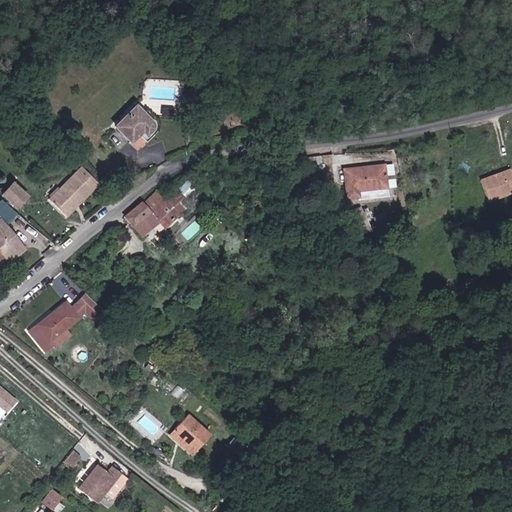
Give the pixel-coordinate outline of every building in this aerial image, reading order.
[(151,123),(137,107),(115,125),(129,141),(141,131),(145,135),(149,132),(151,129),(151,123)] [(322,156),(313,156),(314,169),(323,168),(322,156)] [(388,187),(386,164),(347,167),(350,196),(362,195),(362,190),(388,187)] [(511,190),(505,168),(475,178),(482,200),(511,190)] [(97,188),(80,171),(54,196),(70,213),(97,188)] [(167,200),(156,188),(124,219),(133,228),(134,226),(146,239),(161,225),(165,229),(191,204),(187,199),(199,187),(190,178),(167,200)] [(3,192),(21,206),(31,194),(12,180),(3,192)] [(0,251),(5,258),(21,244),(1,221),(0,221),(0,251)] [(25,250),(21,244),(5,258),(9,263),(25,250)] [(82,317),(85,321),(86,322),(95,315),(78,295),(56,313),(53,310),(44,318),(45,319),(31,331),(48,351),(55,345),(52,342),(82,317)] [(55,346),(85,321),(82,317),(52,342),(55,345),(55,346)] [(101,372),(104,368),(100,364),(96,368),(101,372)] [(0,406),(8,412),(19,397),(0,383),(0,406)] [(176,430),(198,450),(212,436),(189,416),(176,430)] [(195,454),(198,450),(176,430),(172,433),(195,454)] [(107,474),(97,467),(80,489),(97,502),(106,492),(113,483),(116,478),(122,483),(126,478),(112,466),(107,474)] [(112,496),(122,483),(116,478),(113,483),(106,492),(112,496)] [(55,509),(63,494),(49,487),(41,502),(55,509)]
